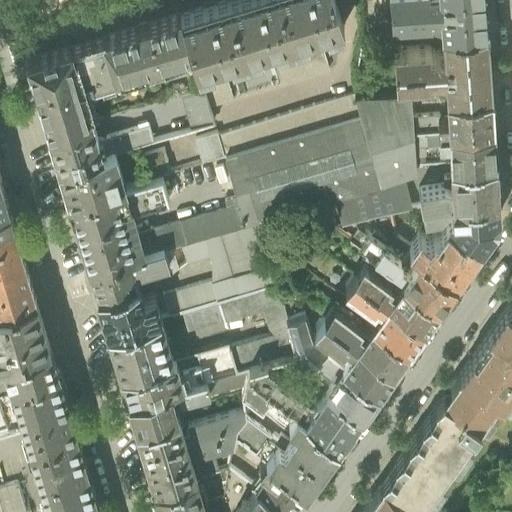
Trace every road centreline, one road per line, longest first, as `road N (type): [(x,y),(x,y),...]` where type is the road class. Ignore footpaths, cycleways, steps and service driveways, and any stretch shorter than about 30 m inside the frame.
road 1 (residential): [(128,511),(0,75)]
road 2 (residential): [(326,511),(511,253)]
